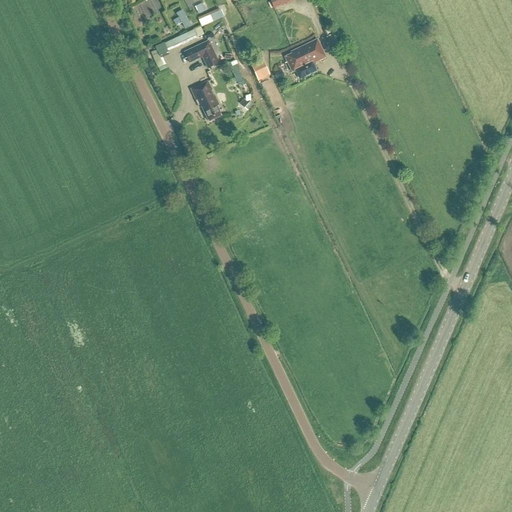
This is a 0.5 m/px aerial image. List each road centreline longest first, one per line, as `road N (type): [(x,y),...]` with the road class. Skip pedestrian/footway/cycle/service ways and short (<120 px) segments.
road 1 (tertiary): [(101,0),(309,441),(335,469),(376,490)]
road 2 (primary): [(376,490),(511,175)]
